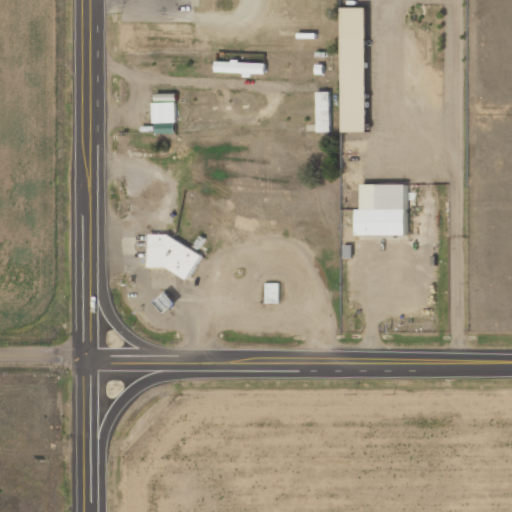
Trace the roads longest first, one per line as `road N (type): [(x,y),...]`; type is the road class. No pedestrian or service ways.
road 1 (secondary): [(98,511),(97,0)]
road 2 (secondary): [(98,358),(163,365),(511,360)]
